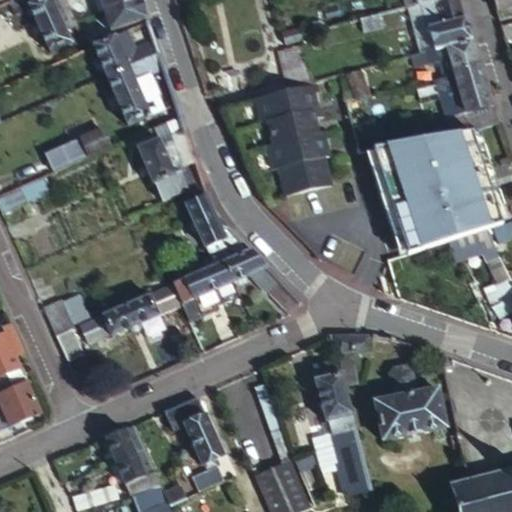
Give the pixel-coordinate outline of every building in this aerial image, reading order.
[(77,25),(76,22),(67,1),(69,0),(15,0),(11,2),(16,14),(30,7),(50,53),(74,43),(67,29),(77,25)] [(135,0),(104,0),(108,9),(135,0)] [(114,28),(147,18),(140,0),(135,0),(108,9),(114,28)] [(420,6),(433,52),(471,42),(468,32),(460,6),(458,0),(445,0),(436,3),(420,6)] [(511,0),(494,0),(497,9),(511,3),(511,0)] [(356,22),(345,25),(347,37),(380,29),(377,17),(356,22)] [(511,23),(502,26),(508,46),(511,44),(511,23)] [(282,31),(283,39),(294,36),(301,36),(299,27),(282,31)] [(94,47),(107,77),(159,55),(155,41),(138,49),(131,30),(94,47)] [(286,74),(291,92),(314,85),(302,41),(295,43),(294,36),(283,39),(284,45),(281,46),(287,73),(286,74)] [(441,62),(446,77),(453,76),(452,72),(478,64),(474,50),(471,42),(433,52),(430,53),(423,55),(427,67),(441,62)] [(159,55),(107,77),(129,127),(164,112),(158,97),(160,96),(150,72),(163,66),(159,55)] [(466,113),(473,132),(499,123),(488,96),(478,64),(452,72),(453,76),(446,77),(437,80),(451,118),(466,113)] [(318,95),(315,85),(314,85),(291,92),(254,102),(261,127),(266,126),(272,148),(266,149),(272,173),(277,172),(284,200),(330,189),(323,161),(328,160),(324,143),(329,141),(327,133),(317,136),(313,122),(324,119),(322,111),(316,112),(312,96),(318,95)] [(185,131),(181,118),(157,129),(162,140),(165,148),(178,142),(176,135),(185,131)] [(49,155),(57,173),(111,149),(103,131),(49,155)] [(205,190),(185,131),(176,135),(178,142),(165,148),(162,140),(141,149),(152,174),(157,185),(158,184),(166,202),(184,194),(186,198),(205,190)] [(503,225),(469,133),(371,153),(413,255),(497,227),(503,225)] [(44,188),(41,180),(0,198),(0,214),(0,216),(27,204),(24,197),(44,188)] [(223,263),(250,251),(212,210),(205,190),(186,198),(184,199),(188,209),(185,211),(210,269),(223,263)] [(511,239),(511,222),(503,225),(497,227),(503,243),(511,239)] [(303,308),(250,251),(223,263),(232,282),(252,274),(289,314),(303,308)] [(210,269),(172,286),(187,321),(220,307),(218,302),(212,291),(217,288),(232,282),(223,263),(210,269)] [(222,299),(217,288),(212,291),(218,302),(222,299)] [(511,296),(490,305),(500,331),(511,335),(511,296)] [(148,297),(78,328),(81,334),(77,335),(80,340),(84,339),(86,344),(107,335),(108,338),(157,317),(148,297)] [(43,310),(55,338),(71,331),(69,327),(86,319),(77,298),(59,306),(58,303),(43,310)] [(22,355),(10,327),(0,331),(5,344),(0,345),(0,385),(21,377),(13,360),(22,355)] [(55,338),(66,361),(82,355),(71,331),(55,338)] [(336,336),(332,338),(338,363),(344,388),(360,384),(355,362),(350,363),(348,352),(368,352),(367,335),(336,336)] [(344,388),(338,363),(314,368),(317,381),(313,381),(323,422),(327,421),(330,433),(354,428),(344,388)] [(379,443),(447,427),(438,389),(418,393),(414,372),(403,367),(392,369),(388,376),(393,399),(370,404),(379,443)] [(0,429),(37,414),(21,377),(0,385),(0,429)] [(199,494),(223,483),(213,460),(222,455),(203,416),(184,424),(205,472),(192,479),(199,494)] [(143,450),(132,427),(104,439),(115,463),(143,450)] [(336,458),(360,451),(354,428),(330,433),(336,458)] [(130,495),(157,481),(143,450),(115,463),(130,495)] [(343,494),(370,488),(362,459),(336,466),(343,494)] [(288,461),(254,476),(269,511),(300,511),(309,508),(288,461)] [(511,511),(511,467),(453,484),(452,479),(446,481),(447,485),(445,486),(445,489),(441,490),(442,495),(447,493),(451,511),(511,511)] [(156,511),(169,506),(164,494),(160,487),(132,500),(137,511),(156,511)] [(169,507),(185,501),(178,487),(164,494),(169,506),(169,507)] [(73,508),(111,499),(109,488),(68,496),(73,508)]
